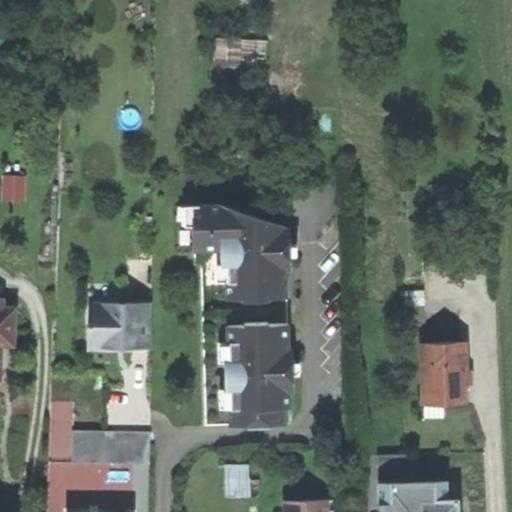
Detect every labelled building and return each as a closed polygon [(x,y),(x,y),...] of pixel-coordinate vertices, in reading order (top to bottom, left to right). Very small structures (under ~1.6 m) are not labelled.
[(215,74),(265,73),(265,36),(215,36),(215,74)] [(176,250),(195,249),(194,235),(194,226),(186,227),(185,205),(175,206),(176,250)] [(186,227),(194,226),(194,217),(201,217),(200,205),(185,205),(186,227)] [(288,296),(287,270),(286,263),(283,263),(282,245),(288,245),(288,228),(220,205),(200,205),(201,217),(194,217),(194,226),(194,235),(202,234),(202,249),(221,249),(222,264),(222,265),(228,265),(229,279),(227,279),(227,280),(228,297),(244,297),(244,299),(268,298),(268,296),(288,296)] [(194,235),(195,249),(202,249),(202,234),(194,235)] [(296,245),(288,245),(289,256),(296,256),(296,245)] [(228,297),(227,280),(218,281),(217,264),(222,264),(221,249),(202,249),(195,249),(195,265),(201,265),(206,425),(230,425),(230,406),(221,407),(220,389),(226,389),(225,361),(220,361),(219,343),(228,343),(228,326),(245,326),(245,323),(268,323),(268,325),(288,324),(288,296),(268,296),(268,298),(244,299),(244,297),(228,297)] [(218,281),(227,280),(227,279),(229,279),(228,265),(222,265),(222,264),(217,264),(218,281)] [(85,324),(88,324),(93,324),(93,302),(126,303),(126,284),(85,283),(85,324)] [(126,303),(93,302),(93,324),(88,324),(88,350),(109,350),(112,345),(120,345),(125,345),(125,347),(150,347),(151,296),(132,296),(132,303),(126,303)] [(1,302),(0,302),(0,344),(0,339),(6,339),(12,339),(13,309),(1,309),(1,302)] [(225,361),(226,389),(231,388),(232,406),(230,406),(230,425),(289,423),(288,391),(293,391),(292,373),(286,374),(285,358),(289,358),(289,350),(288,324),(268,325),(268,323),(245,323),(245,326),(228,326),(228,343),(230,343),(231,361),(225,361)] [(443,403),(465,402),(464,379),(464,375),(466,375),(465,342),(424,343),(425,366),(422,366),(423,394),(442,393),(443,403)] [(228,343),(219,343),(220,361),(225,361),(231,361),(230,343),(228,343)] [(231,388),(226,389),(220,389),(221,407),(230,406),(232,406),(231,388)] [(443,416),(443,403),(442,393),(423,394),(424,417),(443,416)] [(149,465),(149,433),(71,432),(71,464),(149,465)] [(378,474),(415,473),(415,454),(377,455),(378,474)] [(225,465),(225,480),(249,480),(249,465),(225,465)] [(225,495),(249,495),(249,480),(225,480),(225,495)] [(459,511),(459,481),(378,484),(378,501),(388,501),(388,511),(459,511)] [(284,511),(326,511),(326,499),(284,501),(284,511)] [(378,511),(388,511),(388,501),(378,501),(378,511)]
